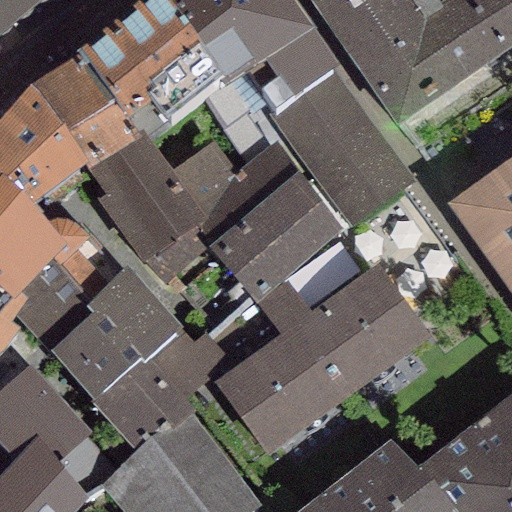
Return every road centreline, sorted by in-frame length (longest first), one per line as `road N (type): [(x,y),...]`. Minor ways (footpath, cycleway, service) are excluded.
road 1 (residential): [(511,303),(304,0)]
road 2 (residential): [(96,0),(0,82)]
